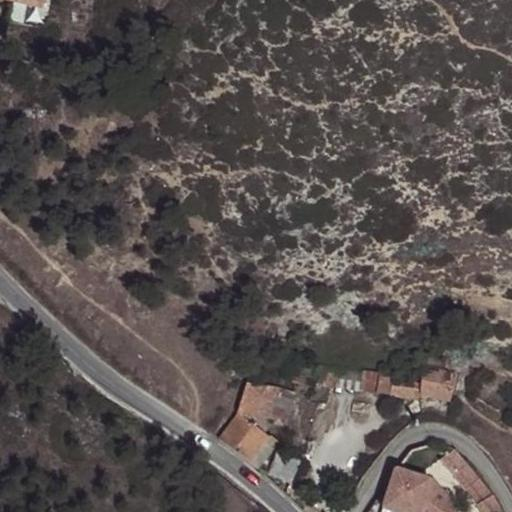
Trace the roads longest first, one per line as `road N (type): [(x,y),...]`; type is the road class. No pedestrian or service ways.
road 1 (residential): [(285,511),(0,273)]
road 2 (unclassified): [(353,511),(401,444),(442,427),(473,456),(508,511)]
